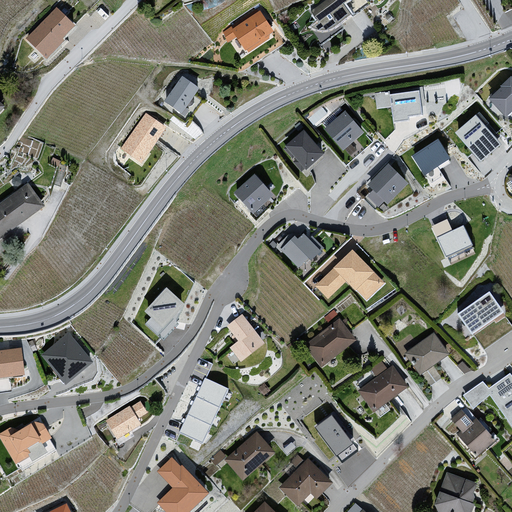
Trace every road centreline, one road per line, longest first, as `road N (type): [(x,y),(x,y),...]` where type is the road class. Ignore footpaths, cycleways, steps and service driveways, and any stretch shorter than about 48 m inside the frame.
road 1 (secondary): [(511,39),(342,76),(268,104),(192,161),(75,303),(48,318),(0,326)]
road 2 (residential): [(495,185),(373,230),(281,216),(225,280)]
road 3 (residential): [(225,280),(186,339),(134,386),(0,411)]
road 4 (residential): [(225,280),(110,511)]
road 5 (residential): [(332,511),(461,387),(511,356)]
road 6 (unclassified): [(135,0),(49,85),(0,154)]
